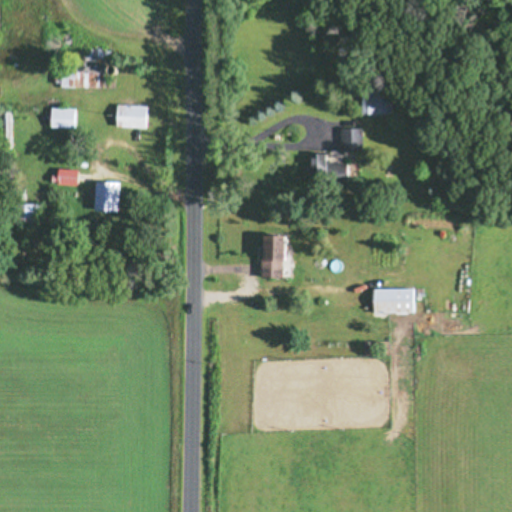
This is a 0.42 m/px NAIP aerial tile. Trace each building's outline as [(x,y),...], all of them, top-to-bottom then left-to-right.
[(66,86),(97,86),(97,62),(66,62),(66,86)] [(358,113),(387,113),(387,99),(382,99),(382,89),(358,89),(358,113)] [(144,105),(112,105),(112,127),(144,127),(144,105)] [(46,128),(74,128),(74,107),(46,107),(46,128)] [(11,111),(0,110),(0,147),(11,148),(11,111)] [(361,127),(324,127),(324,150),(361,150),(361,127)] [(309,181),(332,181),(332,153),(309,153),(309,181)] [(74,169),(50,168),(49,184),(74,185),(74,169)] [(116,211),(117,182),(94,182),(93,210),(116,211)] [(12,203),(12,224),(39,224),(39,203),(12,203)] [(257,236),(257,278),(278,278),(278,236),(257,236)] [(413,289),(369,289),(369,313),(413,313),(413,289)]
